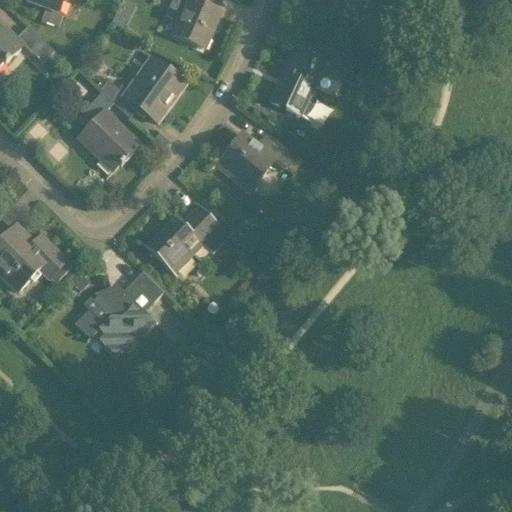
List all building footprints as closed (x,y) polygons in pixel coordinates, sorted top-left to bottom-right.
[(67,0),(28,0),(27,5),(45,12),(41,24),(58,30),(63,16),(60,15),(63,6),(65,6),(67,0)] [(221,15),(189,1),(189,0),(173,0),(165,19),(179,25),(173,38),(205,52),(221,15)] [(331,0),(328,19),(362,26),(367,0),(331,0)] [(118,24),(126,28),(135,5),(126,1),(118,24)] [(0,70),(3,67),(5,69),(24,49),(43,67),(54,55),(27,30),(15,43),(4,32),(0,36),(0,70)] [(295,53),(271,105),(301,119),(322,74),(343,84),(353,63),(320,47),(314,61),(295,53)] [(101,95),(113,107),(129,123),(137,112),(158,127),(186,87),(150,61),(125,97),(107,84),(100,94),(101,95)] [(113,107),(101,95),(77,121),(87,131),(77,142),(111,176),(140,147),(106,114),(113,107)] [(304,163),(297,158),(269,136),(258,150),(242,138),(217,170),(250,195),(273,165),(285,174),(289,169),(294,174),(304,163)] [(174,219),(144,250),(174,279),(204,249),(212,257),(230,238),(204,214),(187,232),(174,219)] [(6,239),(0,232),(0,278),(17,295),(39,273),(54,288),(72,270),(40,239),(34,246),(16,228),(6,239)] [(155,326),(145,315),(163,296),(142,275),(123,294),(121,295),(122,301),(118,304),(115,301),(111,291),(96,297),(96,303),(92,307),(89,305),(84,310),(87,313),(74,327),(89,342),(97,333),(102,339),(102,350),(115,362),(121,356),(126,355),(135,346),(130,341),(133,338),(143,338),(155,326)] [(82,283),(73,291),(79,298),(88,290),(82,283)]
